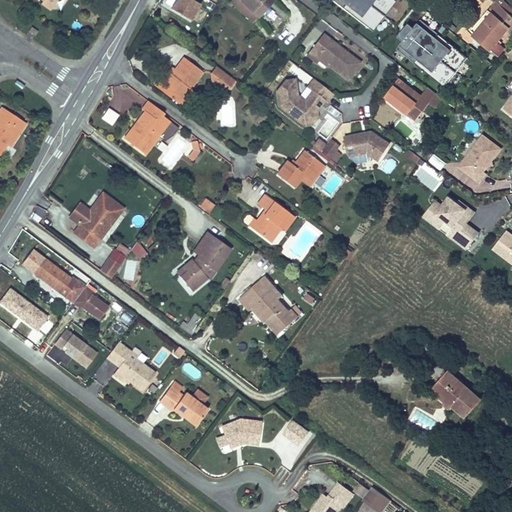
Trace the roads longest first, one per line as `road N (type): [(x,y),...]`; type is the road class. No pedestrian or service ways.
road 1 (residential): [(13,213),(259,398)]
road 2 (residential): [(0,333),(205,487),(229,496)]
road 3 (track): [(0,349),(216,511)]
road 4 (tertiary): [(71,101),(13,213)]
road 5 (tertiary): [(13,213),(84,109)]
